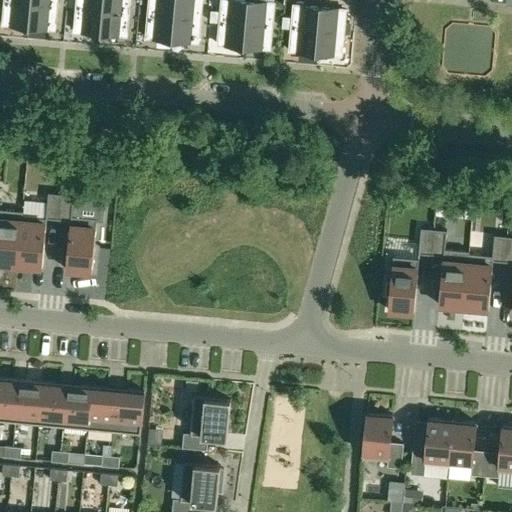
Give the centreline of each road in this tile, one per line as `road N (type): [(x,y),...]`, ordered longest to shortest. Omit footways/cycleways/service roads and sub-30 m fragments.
road 1 (unclassified): [(368,119),(0,88)]
road 2 (residential): [(0,319),(271,343)]
road 3 (residential): [(368,119),(306,346)]
road 4 (residential): [(306,346),(511,366)]
road 5 (residential): [(271,343),(245,511)]
road 6 (unclassified): [(511,132),(368,119)]
road 7 (residential): [(368,119),(384,0)]
